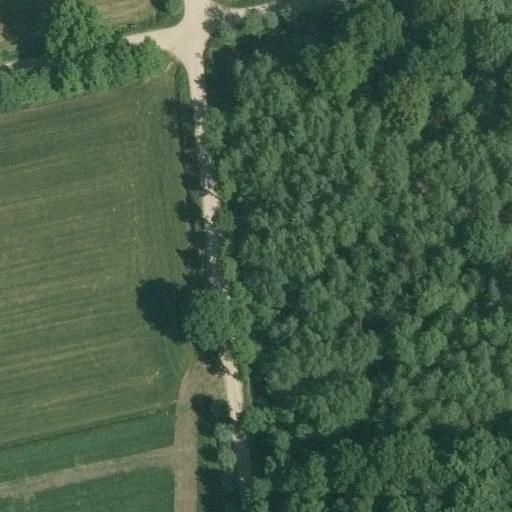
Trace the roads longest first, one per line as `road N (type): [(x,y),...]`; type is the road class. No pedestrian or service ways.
road 1 (track): [(191,29),(251,511)]
road 2 (track): [(0,73),(191,29)]
road 3 (track): [(191,29),(322,0)]
